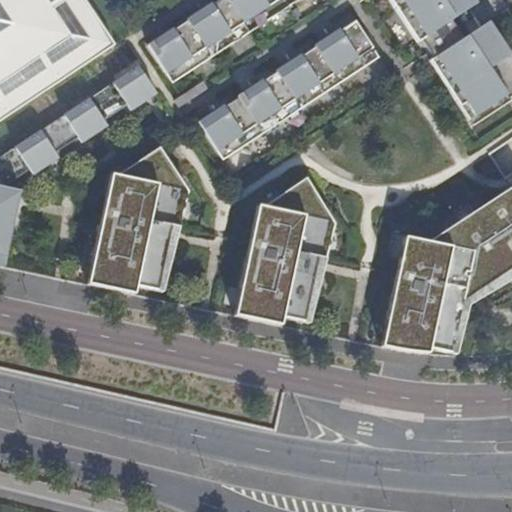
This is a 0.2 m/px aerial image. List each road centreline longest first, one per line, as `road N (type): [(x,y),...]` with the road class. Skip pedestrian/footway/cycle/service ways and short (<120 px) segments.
road 1 (primary): [(511,474),(462,476),(209,440),(0,388)]
road 2 (primary): [(0,447),(240,511)]
